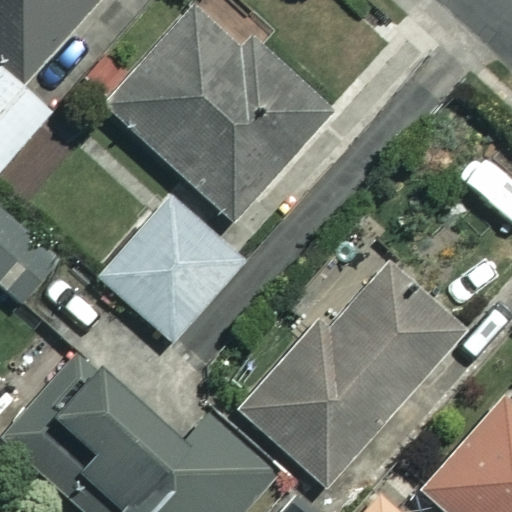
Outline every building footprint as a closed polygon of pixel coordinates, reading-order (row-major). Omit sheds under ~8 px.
[(0,0),(0,68),(21,87),(96,0),(0,0)] [(325,110),(202,0),(193,0),(97,107),(225,222),(325,110)] [(341,26),(311,0),(262,0),(260,3),(317,54),(341,26)] [(21,87),(0,68),(0,161),(46,108),(21,87)] [(236,259),(165,199),(95,283),(165,342),(236,259)] [(460,332),(382,259),(323,322),(315,315),(230,406),(316,486),(460,332)] [(173,447),(73,360),(1,443),(79,511),(100,511),(103,509),(105,511),(235,511),(268,475),(200,416),(173,447)] [(511,511),(511,411),(494,396),(412,491),(436,511),(511,511)] [(308,511),(288,494),(272,511),(308,511)] [(385,511),(370,498),(357,511),(385,511)]
